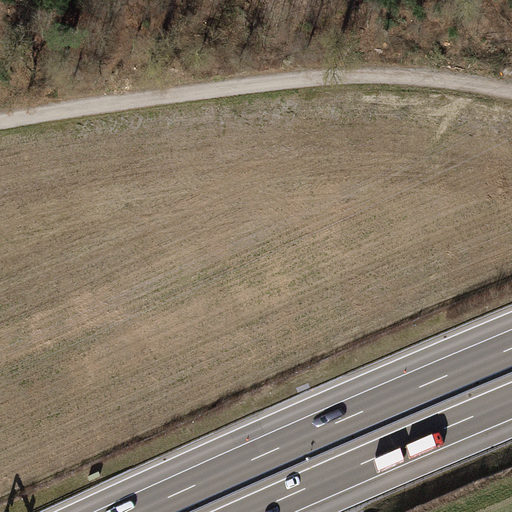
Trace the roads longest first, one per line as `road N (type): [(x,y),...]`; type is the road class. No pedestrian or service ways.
road 1 (track): [(0,122),(405,89),(511,97)]
road 2 (motorway): [(511,349),(138,511)]
road 3 (motorway): [(256,511),(511,401)]
